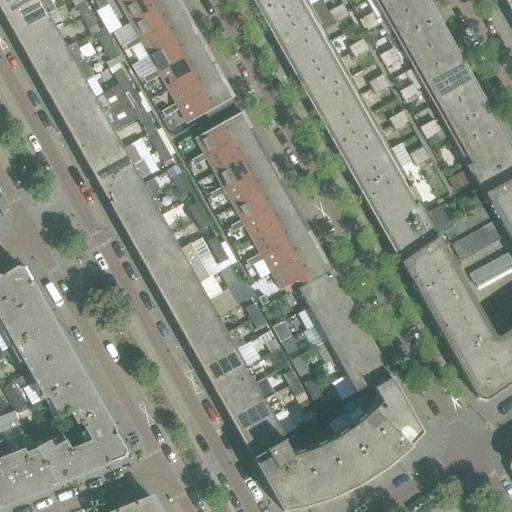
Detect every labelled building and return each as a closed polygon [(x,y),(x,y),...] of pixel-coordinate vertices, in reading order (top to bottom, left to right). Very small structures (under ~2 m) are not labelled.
[(38,1),(37,0),(0,0),(0,11),(5,19),(38,1)] [(47,16),(55,11),(48,0),(37,0),(38,1),(5,19),(14,36),(47,17),(47,16)] [(130,24),(171,0),(132,0),(120,7),(118,4),(111,8),(115,14),(122,10),(130,24)] [(139,41),(184,15),(179,6),(181,5),(177,0),(171,0),(130,24),(137,38),(139,41)] [(426,215),(309,7),(305,0),(249,0),(258,14),(259,14),(278,48),(277,48),(287,67),(288,68),(289,67),(308,101),(307,102),(318,121),(319,120),(339,155),(338,156),(348,175),(350,174),(368,207),(367,207),(368,209),(369,208),(380,228),(378,228),(379,230),(381,230),(398,261),(438,239),(444,234),(451,228),(440,207),(426,215)] [(441,28),(425,0),(378,0),(397,32),(386,38),(393,49),(378,58),(385,70),(410,56),(472,166),(467,169),(482,197),(484,196),(511,180),(511,153),(502,136),(502,135),(501,133),(501,134),(483,102),(484,102),(472,82),(453,48),(442,28),(441,28)] [(508,11),(511,8),(511,0),(498,0),(500,2),(502,1),(508,11)] [(90,15),(83,4),(74,9),(81,20),(90,15)] [(331,19),(345,11),(342,5),(328,13),(331,19)] [(115,14),(111,8),(104,12),(107,18),(115,14)] [(334,25),(349,17),(345,11),(331,19),(334,25)] [(362,28),(376,20),(373,14),(359,22),(362,28)] [(96,26),(90,15),(81,20),(87,32),(96,26)] [(148,57),(195,31),(190,23),(189,24),(184,15),(139,41),(137,38),(130,42),(134,47),(141,43),(148,57)] [(23,52),(57,33),(47,17),(14,36),(23,52)] [(366,34),(380,26),(376,20),(362,28),(366,34)] [(158,74),(204,48),(200,40),(198,41),(193,32),(195,31),(148,57),(156,71),(158,74)] [(66,50),(66,49),(57,33),(23,52),(32,69),(66,50)] [(112,46),(106,35),(97,40),(103,51),(112,46)] [(351,55),(365,47),(362,41),(348,49),(351,55)] [(134,47),(130,42),(123,46),(126,52),(134,47)] [(75,67),(84,62),(74,45),(66,49),(66,50),(32,69),(42,85),(75,66),(75,67)] [(118,57),(112,46),(103,51),(109,63),(118,57)] [(354,61),(369,53),(365,47),(351,55),(354,61)] [(167,91),(214,65),(209,57),(207,58),(202,49),(204,48),(158,74),(156,71),(149,75),(152,81),(159,77),(167,91)] [(177,108),(221,82),(223,81),(219,73),(217,74),(212,66),(214,65),(167,91),(175,105),(177,108)] [(84,83),(75,67),(75,66),(42,85),(51,102),(84,83)] [(127,82),(121,70),(111,75),(118,87),(127,82)] [(152,81),(149,75),(142,79),(145,85),(152,81)] [(371,90),(385,82),(382,76),(368,84),(371,90)] [(133,93),(127,82),(118,87),(124,98),(133,93)] [(233,104),(221,82),(177,108),(175,105),(168,109),(171,114),(178,110),(186,125),(204,116),(206,120),(233,104)] [(374,96),(389,88),(385,82),(371,90),(374,96)] [(60,118),(94,99),(84,83),(51,102),(60,118)] [(402,100),(416,92),(413,86),(399,93),(402,100)] [(406,106),(420,98),(416,92),(402,100),(406,106)] [(69,135),(103,116),(94,99),(60,118),(69,135)] [(146,115),(140,104),(131,109),(137,120),(146,115)] [(171,114),(168,109),(160,113),(164,118),(171,114)] [(205,157),(249,132),(237,110),(209,126),(212,130),(195,139),(203,154),(205,157)] [(391,127),(406,119),(402,113),(388,121),(391,127)] [(152,126),(146,115),(137,120),(143,131),(152,126)] [(79,151),(112,132),(103,116),(69,135),(79,151)] [(395,133),(409,124),(406,119),(391,127),(395,133)] [(422,135),(437,128),(433,122),(419,129),(422,135)] [(426,141),(440,134),(437,128),(422,135),(426,141)] [(214,174),(261,148),(260,148),(258,149),(254,140),(255,139),(251,131),(249,132),(205,157),(203,154),(196,158),(199,164),(206,160),(214,174)] [(88,168),(121,149),(112,132),(79,151),(88,168)] [(165,149),(158,137),(150,142),(156,154),(165,149)] [(97,184),(139,160),(132,148),(129,147),(123,151),(121,149),(88,168),(97,184)] [(223,191),(270,164),(268,165),(263,157),(265,156),(261,148),(214,174),(222,188),(223,191)] [(411,162),(425,154),(422,148),(408,156),(411,162)] [(171,160),(165,149),(156,154),(162,165),(171,160)] [(415,168),(429,160),(425,154),(411,162),(415,168)] [(199,164),(196,158),(188,162),(192,168),(199,164)] [(140,182),(132,167),(138,163),(139,161),(139,160),(97,184),(106,200),(110,199),(140,182)] [(233,208),(279,181),(277,182),(272,173),(274,172),(270,164),(223,191),(222,188),(215,192),(218,198),(225,194),(233,208)] [(184,182),(177,171),(168,176),(175,187),(184,182)] [(469,185),(463,173),(447,181),(453,193),(469,185)] [(511,180),(484,196),(511,246),(511,329),(498,339),(494,338),(438,239),(398,261),(477,401),(485,403),(511,384),(511,180)] [(242,224),(289,198),(287,199),(282,190),(284,189),(279,181),(233,208),(241,221),(242,224)] [(152,202),(142,186),(140,182),(110,199),(112,203),(109,205),(118,221),(152,202)] [(190,193),(184,182),(175,187),(181,198),(190,193)] [(218,198),(215,192),(207,196),(211,202),(218,198)] [(252,241),(298,215),(298,214),(296,216),(291,207),(293,206),(289,198),(242,224),(241,221),(233,225),(237,231),(244,227),(252,241)] [(448,243),(489,220),(477,199),(469,204),(473,212),(451,228),(444,234),(448,243)] [(128,238),(161,219),(152,202),(118,221),(128,238)] [(202,216),(196,204),(187,209),(194,221),(202,216)] [(261,258),(308,231),(307,231),(306,232),(300,224),(303,222),(298,215),(252,241),(259,255),(261,258)] [(209,227),(202,216),(194,221),(200,232),(209,227)] [(137,255),(171,236),(161,219),(128,238),(137,255)] [(460,263),(500,240),(491,224),(451,247),(460,263)] [(237,231),(233,225),(226,229),(229,235),(237,231)] [(270,274),(317,248),(315,249),(310,240),(312,239),(308,231),(261,258),(259,255),(252,259),(255,264),(263,260),(270,274)] [(146,272),(180,253),(171,236),(137,255),(146,272)] [(222,250),(215,238),(206,243),(213,255),(222,250)] [(330,272),(326,265),(324,266),(320,257),(321,256),(317,248),(270,274),(281,292),(297,283),(300,289),(329,273),(330,272)] [(228,261),(222,250),(213,255),(219,266),(228,261)] [(156,288),(189,269),(180,253),(146,272),(156,288)] [(255,264),(252,259),(245,263),(248,269),(255,264)] [(0,320),(38,299),(22,270),(16,268),(0,278),(0,320)] [(165,305),(199,286),(189,269),(156,288),(165,305)] [(306,308),(340,289),(330,272),(329,273),(330,274),(299,292),(298,290),(297,291),(306,308)] [(175,322),(208,303),(199,286),(165,305),(175,322)] [(316,325),(350,306),(340,289),(306,308),(316,325)] [(267,304),(263,297),(258,300),(262,308),(267,304)] [(68,352),(53,324),(38,299),(0,320),(0,323),(29,374),(68,352)] [(184,338),(218,320),(208,303),(175,322),(184,338)] [(259,317),(253,305),(244,310),(250,321),(259,317)] [(326,342),(359,324),(350,306),(316,325),(326,342)] [(265,328),(261,319),(259,317),(250,321),(257,333),(265,328)] [(227,336),(226,335),(218,320),(184,338),(194,355),(227,336)] [(289,334),(283,323),(272,330),(279,341),(289,334)] [(336,360),(369,341),(359,324),(326,342),(336,360)] [(236,352),(243,347),(234,331),(226,335),(227,336),(194,355),(203,372),(236,353),(236,352)] [(278,350),(272,339),(263,344),(269,355),(278,350)] [(295,350),(290,341),(281,346),(286,355),(295,350)] [(345,377),(379,358),(369,341),(336,360),(345,377)] [(284,361),(279,352),(278,350),(269,355),(276,366),(284,361)] [(101,411),(83,379),(68,352),(29,374),(44,401),(47,399),(58,418),(68,412),(75,425),(101,411)] [(212,389),(246,370),(236,353),(203,372),(212,389)] [(302,356),(290,362),(299,379),(311,374),(302,356)] [(409,449),(404,444),(418,428),(391,379),(390,380),(389,377),(388,376),(388,375),(379,358),(345,377),(355,394),(369,386),(370,387),(381,407),(372,412),(354,428),(353,429),(339,409),(322,419),(333,442),(312,452),(289,459),(284,445),(281,438),(251,455),(253,459),(252,460),(281,511),(287,511),(302,509),(331,500),(359,487),(385,470),(396,461),(408,450),(409,449)] [(255,387),(254,385),(246,370),(212,389),(222,405),(255,387)] [(297,383),(291,372),(282,377),(288,388),(297,383)] [(231,422),(265,403),(264,402),(274,396),(265,379),(254,385),(255,387),(222,405),(231,422)] [(317,390),(312,380),(303,385),(308,395),(317,390)] [(303,395),(298,386),(297,383),(288,388),(295,400),(303,395)] [(27,409),(12,384),(2,390),(17,416),(17,415),(27,409)] [(323,400),(317,390),(308,395),(314,405),(323,400)] [(313,412),(307,401),(298,406),(304,416),(313,412)] [(241,439),(274,420),(265,403),(231,422),(241,439)] [(38,422),(30,408),(27,409),(17,415),(26,429),(38,422)] [(122,459),(125,452),(101,411),(75,425),(76,426),(80,424),(90,442),(77,448),(67,429),(60,433),(65,442),(53,449),(49,442),(36,449),(57,485),(122,459)] [(0,431),(12,427),(20,443),(29,439),(21,423),(17,425),(13,412),(0,417),(0,431)] [(250,456),(251,455),(281,438),(284,437),(274,420),(241,439),(250,456)] [(0,507),(57,485),(36,449),(35,450),(36,450),(25,454),(23,450),(0,459),(0,507)] [(158,511),(151,499),(149,500),(118,511),(158,511)]
